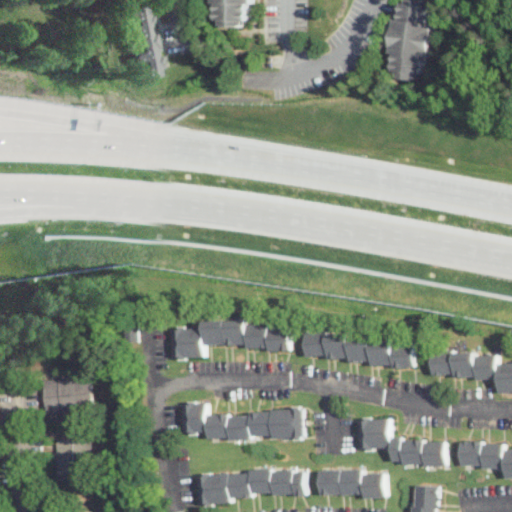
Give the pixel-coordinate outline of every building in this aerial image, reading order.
[(216,0),(216,18),(224,18),(224,27),(254,27),(253,0),(216,0)] [(401,0),(391,64),(398,65),(396,78),(426,82),(439,1),(432,0),(401,0)] [(158,4),(125,9),(135,79),(167,74),(158,4)] [(293,348),(293,321),(205,322),(205,328),(174,328),(174,359),(208,359),(208,348),(293,348)] [(127,322),(127,340),(139,340),(139,322),(127,322)] [(373,368),(417,368),(417,340),(350,340),(350,332),(307,332),(307,358),(373,358),(373,368)] [(511,362),(499,363),(499,351),(433,353),(433,378),(499,377),(500,394),(511,393),(511,362)] [(43,380),(47,416),(95,411),(91,375),(43,380)] [(210,441),(307,439),(307,410),(210,411),(209,401),(185,402),(186,433),(210,432),(210,441)] [(450,464),(449,439),(394,440),(393,417),(361,417),(361,449),(393,449),(394,465),(450,464)] [(57,487),(94,487),(94,438),(57,438),(57,487)] [(462,467),(507,468),(507,480),(511,480),(511,448),(508,448),(508,441),(463,441),(462,467)] [(309,497),(308,468),(200,472),(201,501),(309,497)] [(389,496),(388,468),(322,469),(322,497),(389,496)] [(438,511),(442,511),(442,485),(413,485),(413,511),(438,511)]
